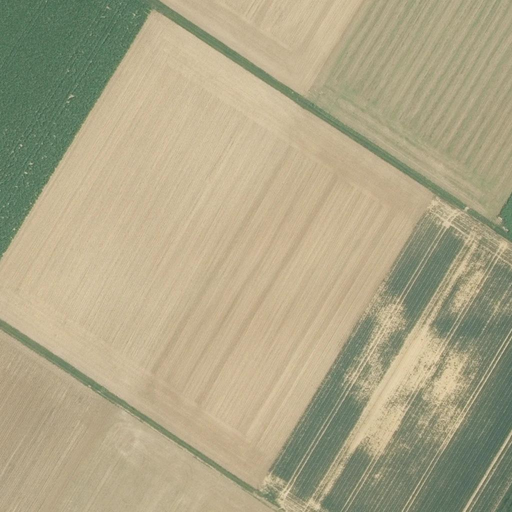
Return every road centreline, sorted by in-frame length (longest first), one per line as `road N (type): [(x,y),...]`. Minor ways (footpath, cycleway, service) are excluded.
road 1 (track): [(149,0),(511,240)]
road 2 (track): [(0,323),(284,511)]
